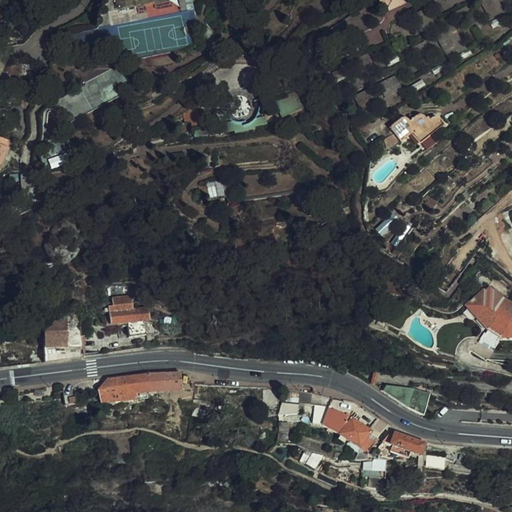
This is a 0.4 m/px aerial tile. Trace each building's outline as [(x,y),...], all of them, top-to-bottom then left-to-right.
[(190,0),(109,0),(113,13),(166,0),(181,0),(184,12),(194,10),(190,0)] [(379,0),(383,8),(402,0),(379,0)] [(404,0),(402,0),(383,8),(385,12),(406,3),(404,0)] [(503,12),(496,0),(485,0),(482,2),(491,18),(503,12)] [(427,9),(414,15),(421,32),(435,26),(427,9)] [(506,20),(502,15),(490,23),(493,28),(506,20)] [(450,58),(457,54),(466,49),(453,24),(436,34),(450,58)] [(419,65),(434,58),(426,42),(412,48),(419,65)] [(466,49),(457,54),(461,61),(472,54),(468,48),(466,49)] [(364,76),(377,70),(369,53),(356,60),(364,76)] [(447,67),(444,62),(432,69),(435,73),(447,67)] [(49,107),(50,109),(60,128),(98,107),(133,88),(121,66),(114,67),(58,98),(49,107)] [(348,74),(345,67),(334,72),(337,80),(348,74)] [(401,89),(394,76),(378,85),(385,97),(401,89)] [(425,85),(422,80),(411,87),(414,91),(425,85)] [(354,98),(361,110),(377,101),(370,89),(354,98)] [(282,116),(301,108),(295,95),(277,103),(282,116)] [(191,121),(193,130),(222,124),(216,112),(213,112),(213,108),(198,108),(184,114),(186,123),(191,121)] [(401,118),(390,126),(402,141),(413,133),(420,142),(443,124),(438,117),(432,118),(431,119),(428,116),(426,118),(420,114),(417,115),(409,120),(404,117),(401,118)] [(45,141),(47,149),(49,156),(41,159),(45,174),(74,165),(65,135),(45,141)] [(395,142),(390,135),(384,139),(386,147),(395,142)] [(0,143),(0,146),(8,149),(11,142),(0,137),(0,142),(0,143)] [(49,156),(47,149),(39,152),(41,159),(49,156)] [(378,231),(382,235),(397,218),(392,214),(378,231)] [(486,292),(483,291),(467,305),(489,330),(500,338),(511,337),(511,305),(503,300),(496,291),(494,292),(491,289),(486,292)] [(127,336),(145,335),(143,322),(149,322),(150,321),(149,308),(133,309),(132,296),(111,298),(112,306),(108,306),(109,326),(126,324),(127,336)] [(79,316),(44,319),(44,362),(83,358),(79,316)] [(143,322),(145,335),(156,334),(156,324),(149,323),(149,322),(143,322)] [(116,380),(106,381),(98,390),(99,405),(136,401),(135,395),(148,394),(182,390),(181,377),(181,374),(165,375),(140,378),(116,380)] [(388,387),(384,392),(409,407),(413,390),(388,387)] [(300,393),(283,389),(282,403),(299,404),(300,397),(300,393)] [(424,415),(429,394),(413,390),(409,407),(424,415)] [(75,405),(76,404),(75,394),(64,396),(65,406),(75,405)] [(300,397),(299,404),(303,405),(312,406),(312,398),(300,397)] [(299,404),(282,403),(281,416),(299,414),(299,404)] [(324,426),(340,429),(344,418),(337,415),(338,413),(330,410),(328,414),(314,415),(314,424),(324,426)] [(379,438),(352,421),(341,436),(352,443),(362,450),(367,454),(379,438)] [(396,436),(391,434),(384,443),(392,446),(396,436)] [(426,447),(396,436),(392,446),(389,453),(403,459),(406,451),(421,457),(426,447)] [(362,450),(352,443),(349,448),(359,455),(362,450)] [(362,450),(359,455),(355,460),(360,460),(370,460),(367,454),(362,450)] [(430,450),(429,457),(446,460),(455,462),(456,455),(430,450)] [(446,460),(429,457),(427,468),(444,470),(446,460)] [(387,472),(387,461),(373,460),(372,471),(387,472)]
